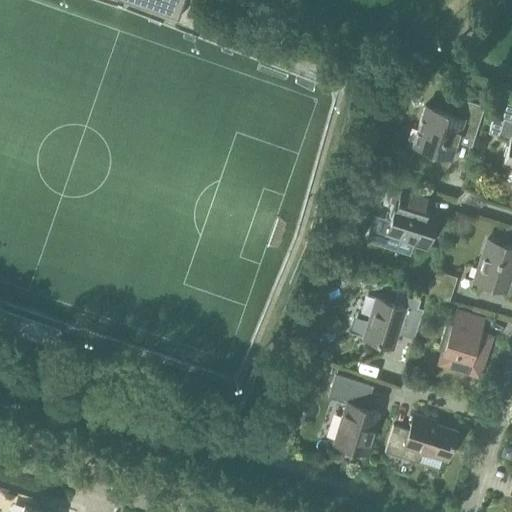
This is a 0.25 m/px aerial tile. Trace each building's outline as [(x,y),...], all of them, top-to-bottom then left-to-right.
[(184,0),(123,0),(178,19),(184,0)] [(461,98),(456,115),(424,105),(412,145),(451,158),(459,133),(473,138),(484,106),(461,98)] [(488,133),(509,140),(501,165),(511,167),(511,104),(499,100),(488,133)] [(349,185),(364,190),(369,174),(354,169),(349,185)] [(370,176),(365,192),(388,199),(392,201),(391,204),(388,214),(390,218),(386,232),(411,240),(411,243),(425,247),(436,215),(424,211),(429,195),(393,184),(370,176)] [(511,269),(511,246),(486,239),(473,280),(505,291),(511,269)] [(449,300),(456,277),(436,270),(428,294),(449,300)] [(321,309),(326,293),(316,290),(311,306),(321,309)] [(394,303),(375,298),(363,338),(393,348),(405,307),(416,311),(420,299),(397,292),(394,303)] [(478,377),(489,341),(477,338),(483,319),(456,310),(452,324),(446,322),(437,349),(443,351),(442,353),(448,355),(444,367),(478,377)] [(314,359),(319,345),(311,343),(314,333),(300,329),(293,352),(314,359)] [(297,373),(303,370),(306,361),(293,356),(289,370),(297,373)] [(371,385),(335,373),(328,396),(346,402),(333,443),(368,454),(374,434),(372,434),(379,412),(368,408),(369,404),(367,399),(371,385)] [(393,424),(385,451),(418,462),(439,468),(442,458),(446,460),(455,429),(427,421),(428,418),(413,413),(408,429),(393,424)] [(511,459),(511,447),(505,445),(501,456),(511,459)]
